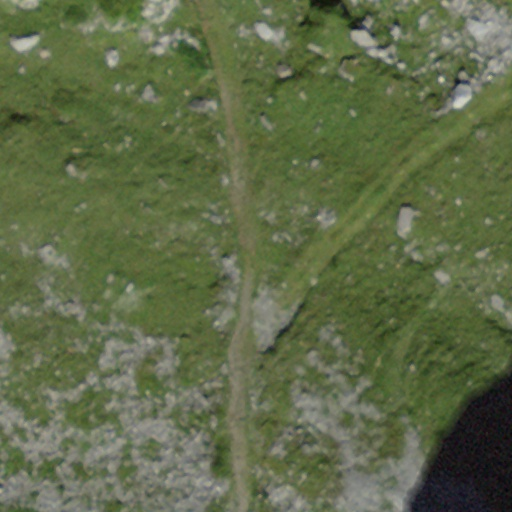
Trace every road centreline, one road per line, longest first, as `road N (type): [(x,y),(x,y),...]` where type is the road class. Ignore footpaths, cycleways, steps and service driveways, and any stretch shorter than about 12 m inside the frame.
road 1 (track): [(205,0),(233,119),(251,306),(237,511)]
road 2 (track): [(249,344),(386,184),(511,81)]
